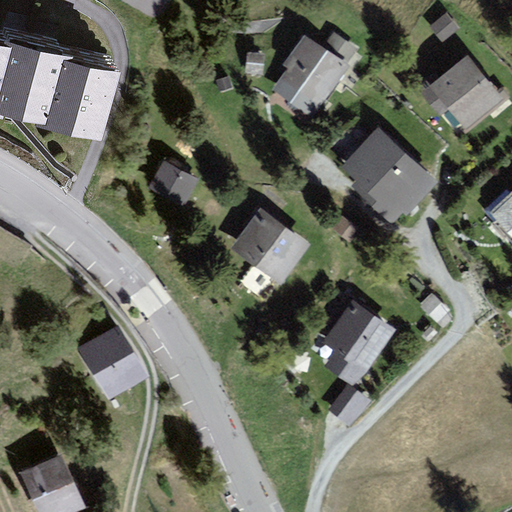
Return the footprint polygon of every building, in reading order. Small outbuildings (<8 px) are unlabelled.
[(446,13),(429,25),(440,41),(458,28),(446,13)] [(49,38),(0,28),(0,101),(33,108),(49,38)] [(320,46),(303,36),(268,92),(309,118),(354,47),(329,31),(320,46)] [(104,54),(49,38),(33,108),(87,123),(104,54)] [(464,51),(426,81),(463,127),(501,97),(464,51)] [(433,177),(373,123),(337,164),(397,218),(433,177)] [(196,179),(161,160),(147,186),(182,205),(196,179)] [(511,186),(484,212),(511,241),(511,186)] [(307,243),(257,208),(227,250),(277,285),(307,243)] [(392,331),(348,302),(319,346),(363,374),(392,331)] [(113,323),(74,347),(105,398),(144,375),(113,323)] [(352,423),(372,398),(350,380),(330,405),(352,423)] [(55,452),(16,470),(35,511),(65,511),(80,505),(55,452)]
